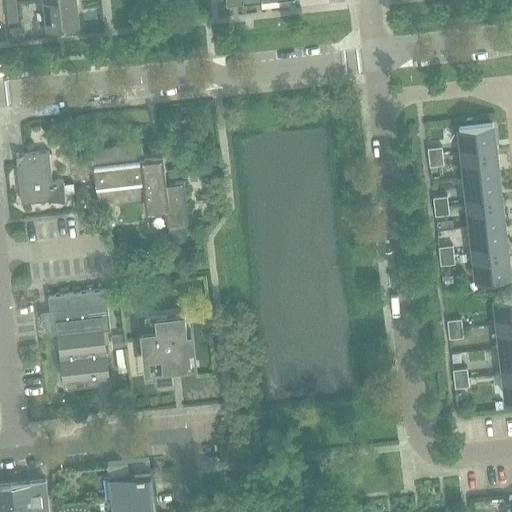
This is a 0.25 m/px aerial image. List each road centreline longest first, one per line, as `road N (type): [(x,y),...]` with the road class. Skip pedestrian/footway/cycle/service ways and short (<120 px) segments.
road 1 (residential): [(380,98),(421,446),(436,456),(511,450)]
road 2 (residential): [(0,99),(373,61)]
road 3 (residential): [(14,445),(184,424)]
road 4 (residential): [(373,61),(511,42)]
road 5 (residential): [(14,445),(0,317)]
road 6 (residential): [(380,98),(507,93)]
